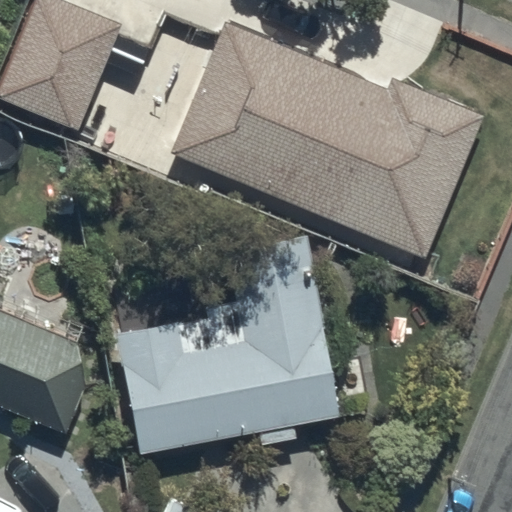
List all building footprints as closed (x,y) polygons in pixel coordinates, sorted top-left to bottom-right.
[(73,0),(30,0),(0,74),(0,94),(75,125),(118,18),(73,0)] [(222,16),(167,147),(422,252),(481,111),(388,73),(384,83),(222,16)] [(136,448),(336,411),(302,229),(224,244),(234,295),(202,301),(204,311),(113,328),(136,448)] [(0,402),(64,429),(84,381),(75,338),(0,306),(0,402)] [(201,511),(170,499),(164,511),(201,511)]
